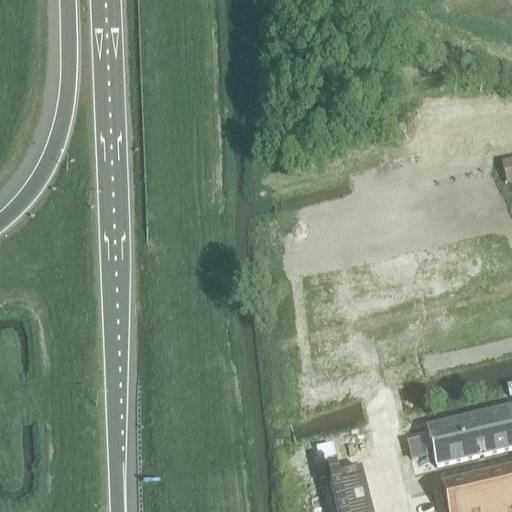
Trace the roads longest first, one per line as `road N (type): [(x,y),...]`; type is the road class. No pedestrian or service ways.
road 1 (motorway): [(116,511),(97,0)]
road 2 (motorway): [(67,0),(68,88),(57,142),(32,190),(0,224)]
